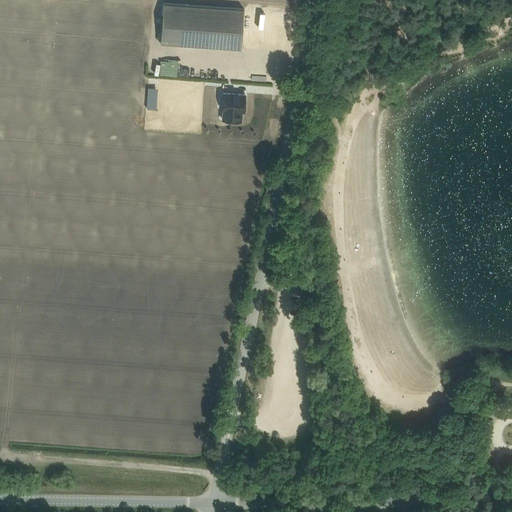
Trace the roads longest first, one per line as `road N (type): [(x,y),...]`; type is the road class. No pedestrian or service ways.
road 1 (unclassified): [(212,503),(318,0)]
road 2 (unclassified): [(511,493),(212,503)]
road 3 (unclassified): [(212,503),(0,499)]
